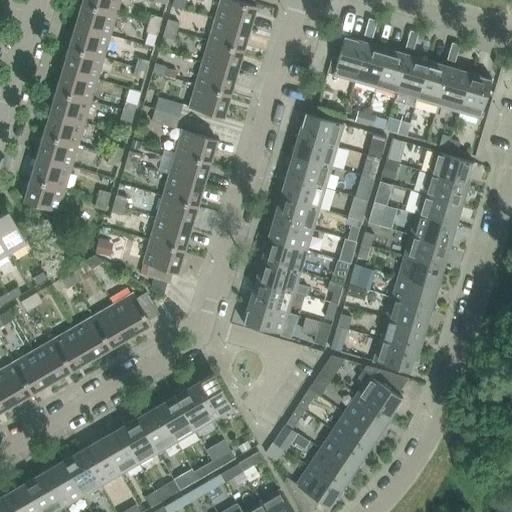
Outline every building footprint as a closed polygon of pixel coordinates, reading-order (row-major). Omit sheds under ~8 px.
[(120,0),(82,0),(81,4),(116,14),(120,0)] [(174,0),(172,6),(183,10),(186,0),(174,0)] [(220,0),(214,19),(249,29),(256,7),(233,0),(220,0)] [(75,25),(110,36),(116,14),(81,4),(75,25)] [(148,23),(159,26),(162,18),(151,14),(148,23)] [(368,18),(366,27),(374,29),(377,21),(368,18)] [(243,50),(249,29),(214,19),(208,41),(243,50)] [(166,28),(177,32),(179,23),(168,20),(166,28)] [(159,26),(148,23),(146,32),(157,35),(159,26)] [(69,48),(103,58),(110,36),(75,25),(69,48)] [(363,36),(371,38),(374,29),(366,27),(363,36)] [(177,32),(166,28),(163,37),(174,40),(177,32)] [(410,30),(407,39),(415,42),(418,33),(410,30)] [(332,75),(354,82),(365,43),(343,36),(339,51),(332,75)] [(407,39),(404,48),(413,50),(415,42),(407,39)] [(243,50),(208,41),(202,63),(236,73),(243,50)] [(354,82),(375,88),(386,49),(365,43),(354,82)] [(448,51),(457,54),(459,45),(451,43),(448,51)] [(103,58),(69,48),(62,69),(97,79),(103,58)] [(375,88),(396,94),(407,55),(386,49),(375,88)] [(457,54),(448,51),(446,60),(454,62),(457,54)] [(396,94),(416,100),(428,61),(407,55),(396,94)] [(493,65),(502,67),(504,58),(496,56),(493,65)] [(135,67),(146,70),(149,61),(138,58),(135,67)] [(416,100),(437,106),(448,67),(428,61),(416,100)] [(202,63),(195,85),(230,95),(236,73),(202,63)] [(155,64),(153,72),(164,75),(166,67),(155,64)] [(146,70),(135,67),(133,76),(144,79),(146,70)] [(469,73),(448,67),(437,106),(458,112),(469,73)] [(56,91),(90,101),(97,79),(62,69),(56,91)] [(469,73),(458,112),(480,118),(487,95),(491,80),(469,73)] [(230,95),(195,85),(189,107),(223,117),(230,95)] [(90,101),(56,91),(49,113),(84,123),(90,101)] [(158,98),(154,109),(179,117),(182,105),(158,98)] [(125,102),(122,111),(134,114),(136,105),(125,102)] [(154,109),(151,121),(175,128),(179,117),(154,109)] [(120,119),(131,123),(134,114),(122,111),(120,119)] [(49,113),(43,135),(77,145),(84,123),(49,113)] [(304,113),(298,135),(336,146),(343,124),(319,117),(304,113)] [(216,140),(182,130),(175,152),(210,163),(216,140)] [(43,135),(36,157),(71,167),(77,145),(43,135)] [(298,135),(292,155),(330,167),(336,146),(298,135)] [(392,138),(385,160),(394,163),(400,141),(392,138)] [(109,155),(121,158),(123,149),(112,146),(109,155)] [(435,151),(428,173),(467,184),(473,162),(458,158),(435,151)] [(203,184),(210,163),(175,152),(169,174),(203,184)] [(126,161),(137,165),(140,156),(129,153),(126,161)] [(107,164),(118,167),(121,158),(109,155),(107,164)] [(292,155),(286,176),(324,187),(330,167),(292,155)] [(30,179),(65,189),(71,167),(36,157),(30,179)] [(385,160),(381,176),(392,179),(397,164),(394,163),(385,160)] [(137,165),(126,161),(123,170),(134,173),(137,165)] [(422,194),(461,205),(467,184),(428,173),(422,194)] [(162,196),(197,206),(203,184),(169,174),(162,196)] [(286,176),(280,197),(318,208),(324,187),(286,176)] [(65,189),(30,179),(23,201),(58,211),(65,189)] [(97,199),(108,202),(110,193),(99,190),(97,199)] [(376,193),(373,202),(382,204),(384,195),(376,193)] [(461,205),(422,194),(416,214),(455,225),(461,205)] [(162,196),(156,218),(190,228),(197,206),(162,196)] [(113,205),(124,209),(127,200),(115,197),(113,205)] [(312,229),(318,208),(280,197),(273,218),(312,229)] [(108,202),(97,199),(94,207),(105,211),(108,202)] [(124,209),(113,205),(110,214),(121,217),(124,209)] [(26,243),(8,211),(0,215),(0,240),(8,253),(26,243)] [(416,214),(410,235),(449,246),(455,225),(416,214)] [(156,218),(149,240),(184,250),(190,228),(156,218)] [(312,229),(273,218),(267,239),(306,250),(312,229)] [(404,256),(443,268),(449,246),(410,235),(404,256)] [(306,250),(267,239),(261,260),(300,271),(306,250)] [(184,250),(149,240),(143,262),(149,264),(173,271),(177,272),(184,250)] [(404,256),(398,277),(436,289),(443,268),(404,256)] [(345,278),(349,263),(336,259),(332,274),(345,278)] [(300,271),(261,260),(255,280),(294,292),(300,271)] [(173,271),(149,264),(145,276),(169,283),(173,271)] [(68,274),(74,284),(82,280),(76,270),(68,274)] [(32,278),(37,286),(46,280),(41,273),(32,278)] [(74,284),(68,274),(60,279),(66,289),(74,284)] [(398,277),(392,298),(430,309),(436,289),(398,277)] [(255,280),(249,301),(288,312),(294,292),(255,280)] [(17,287),(7,293),(11,300),(22,294),(17,287)] [(133,294),(148,320),(159,314),(144,288),(133,294)] [(0,296),(0,305),(1,306),(11,300),(7,293),(0,296)] [(29,297),(34,307),(42,303),(36,293),(29,297)] [(132,293),(112,305),(130,336),(150,324),(148,320),(133,294),(132,293)] [(34,307),(29,297),(21,302),(27,312),(34,307)] [(392,298),(386,319),(424,330),(430,309),(392,298)] [(288,312),(249,301),(243,323),(281,335),(288,312)] [(112,305),(93,316),(111,347),(130,336),(112,305)] [(93,316),(73,328),(91,359),(111,347),(93,316)] [(418,351),(424,330),(386,319),(380,339),(418,351)] [(320,322),(313,343),(325,346),(331,325),(320,322)] [(73,328),(53,339),(71,371),(91,359),(73,328)] [(335,332),(330,349),(348,354),(350,344),(343,342),(345,335),(335,332)] [(33,351),(51,382),(71,371),(53,339),(33,351)] [(418,351),(380,339),(373,361),(412,373),(418,351)] [(33,351),(14,362),(32,393),(51,382),(33,351)] [(331,355),(308,389),(318,395),(343,359),(331,355)] [(14,362),(0,370),(0,384),(12,405),(32,393),(14,362)] [(406,378),(365,366),(357,377),(364,382),(356,394),(390,417),(402,398),(396,393),(406,378)] [(193,385),(213,420),(233,409),(220,387),(221,387),(213,374),(193,385)] [(0,411),(12,405),(0,384),(0,411)] [(213,420),(193,385),(174,396),(195,431),(213,420)] [(390,417),(356,394),(344,412),(378,435),(390,417)] [(195,431),(174,396),(156,407),(176,442),(195,431)] [(300,401),(296,407),(304,412),(308,406),(300,401)] [(156,407),(137,418),(157,453),(176,442),(156,407)] [(304,412),(296,407),(293,412),(300,417),(304,412)] [(378,435),(344,412),(332,430),(366,453),(378,435)] [(118,429),(139,464),(157,453),(137,418),(118,429)] [(99,440),(120,475),(139,464),(118,429),(99,440)] [(366,453),(332,430),(320,448),(354,471),(366,453)] [(81,450),(101,485),(120,475),(99,440),(81,450)] [(354,471),(320,448),(308,466),(342,489),(354,471)] [(62,461),(82,496),(101,485),(81,450),(62,461)] [(231,450),(223,455),(227,462),(235,458),(231,450)] [(43,472),(63,507),(82,496),(62,461),(43,472)] [(342,489),(308,466),(296,484),(286,477),(283,482),(301,511),(311,511),(319,501),(329,508),(342,489)] [(200,468),(194,472),(198,480),(204,476),(200,468)] [(24,483),(41,511),(55,511),(63,507),(43,472),(24,483)] [(194,472),(187,476),(192,483),(198,480),(194,472)] [(214,477),(201,485),(205,492),(218,485),(214,477)] [(6,494),(16,511),(41,511),(24,483),(6,494)] [(165,485),(155,491),(161,501),(171,495),(165,485)] [(205,492),(201,485),(188,492),(193,500),(205,492)] [(280,490),(260,501),(266,511),(293,511),(292,511),(280,490)] [(155,491),(144,497),(150,507),(161,501),(155,491)] [(0,497),(0,511),(16,511),(6,494),(0,497)] [(175,500),(164,507),(166,511),(171,511),(179,508),(175,500)] [(266,511),(260,501),(242,511),(241,511),(266,511)] [(236,503),(221,511),(241,511),(242,511),(236,503)]
